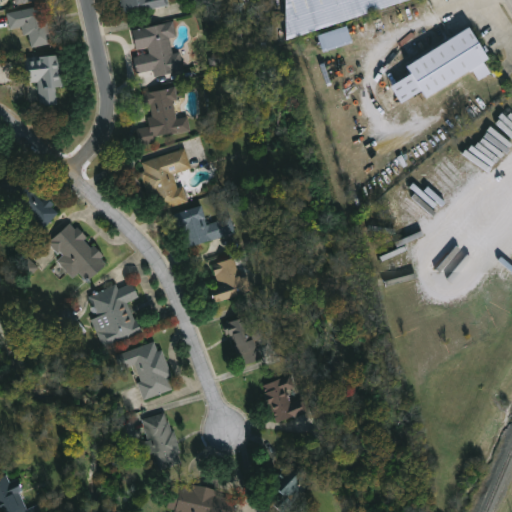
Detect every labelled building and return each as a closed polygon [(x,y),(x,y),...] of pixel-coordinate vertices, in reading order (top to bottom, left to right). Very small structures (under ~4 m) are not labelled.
[(123,15),(120,0),(168,0),(170,7),(123,15)] [(289,0),(421,0),(298,33),(289,0)] [(53,44),(31,49),(27,28),(11,31),(8,14),(45,6),(53,44)] [(133,31),(173,23),(181,72),(155,77),(154,72),(140,74),(133,31)] [(320,36),(350,26),(355,42),(325,52),(320,36)] [(427,98),(424,92),(403,104),(394,86),(414,75),(408,65),(474,29),(491,60),(486,63),(492,74),(480,80),(475,71),(427,98)] [(59,106),(39,107),(38,83),(29,84),(27,58),(61,56),(63,87),(58,88),(59,106)] [(192,132),(156,137),(157,143),(140,146),(137,129),(151,127),(146,93),(175,89),(179,119),(190,117),(192,132)] [(190,203),(158,212),(144,162),(187,150),(193,170),(176,174),(179,188),(185,187),(190,203)] [(0,190),(12,174),(60,211),(47,229),(0,194),(0,190)] [(227,220),(231,237),(186,249),(176,214),(204,206),(209,225),(227,220)] [(47,246),(73,223),(110,264),(89,283),(81,274),(76,278),(47,246)] [(250,276),(253,294),(213,303),(211,289),(219,287),(214,264),(237,260),(240,278),(250,276)] [(88,299),(133,280),(140,299),(130,303),(143,335),(108,349),(88,299)] [(242,367),(230,323),(249,318),(262,361),(242,367)] [(146,400),(135,367),(123,371),(118,355),(160,342),(175,390),(146,400)] [(296,376),(307,416),(274,424),(264,385),(296,376)] [(182,464),(158,471),(144,420),(169,413),(182,464)] [(278,495),(271,488),(297,460),(317,478),(285,511),(281,511),(271,502),(278,495)] [(20,486),(28,510),(41,506),(43,511),(0,511),(0,479),(8,477),(13,489),(20,486)] [(234,511),(169,511),(173,486),(237,495),(234,511)]
